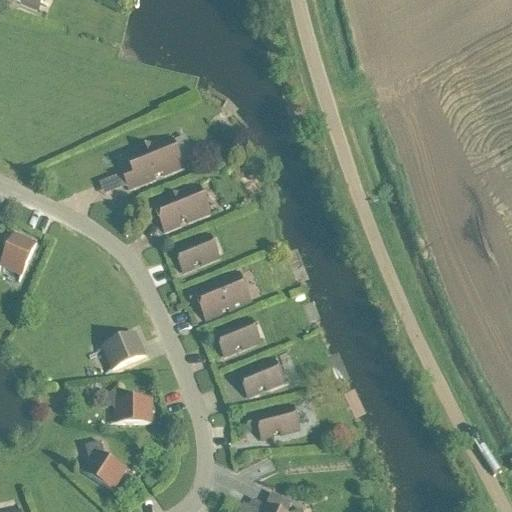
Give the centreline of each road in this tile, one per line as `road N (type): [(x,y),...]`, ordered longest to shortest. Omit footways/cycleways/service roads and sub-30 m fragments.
road 1 (unclassified): [(299,0),(392,285),(511,510)]
road 2 (residential): [(184,511),(203,485),(207,440),(140,279),(101,237),(0,188)]
